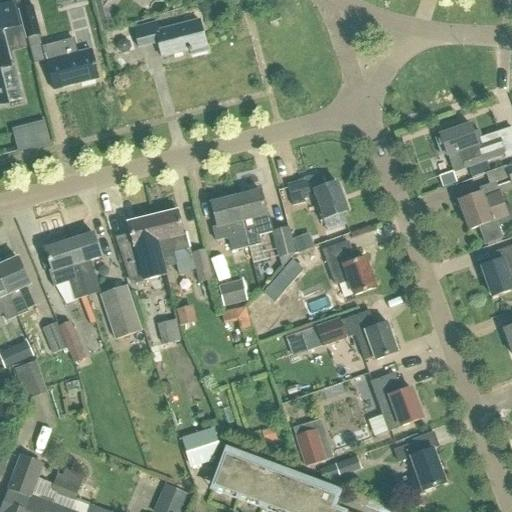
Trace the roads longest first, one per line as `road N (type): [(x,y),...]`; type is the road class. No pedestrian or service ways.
road 1 (residential): [(511,511),(375,140),(355,110)]
road 2 (residential): [(0,204),(355,110)]
